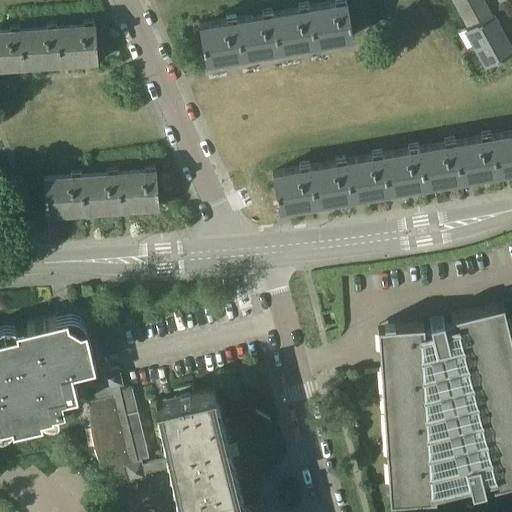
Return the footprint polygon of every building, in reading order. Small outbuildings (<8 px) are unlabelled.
[(337,0),(310,5),(316,42),(353,36),(347,0),(337,0)] [(462,0),(455,4),(461,15),(485,2),(483,0),(462,0)] [(490,13),(485,2),(461,15),(467,26),(491,13),(490,13)] [(273,11),(279,48),(316,42),(310,5),(273,11)] [(242,55),(279,48),(273,11),(236,17),(242,55)] [(503,31),(492,12),(491,13),(467,26),(465,27),(476,46),(503,31)] [(205,61),(207,60),(242,55),(236,17),(199,23),(205,61)] [(57,24),(60,62),(98,60),(95,22),(57,24)] [(20,27),(23,65),(60,62),(57,24),(20,27)] [(0,66),(23,65),(20,27),(0,28),(0,66)] [(511,48),(503,31),(476,46),(486,65),(511,50),(511,48)] [(511,129),(492,133),(498,171),(511,168),(511,129)] [(455,140),(462,177),(498,171),(492,133),(455,140)] [(462,177),(455,140),(419,146),(425,183),(462,177)] [(382,152),(388,189),(425,183),(419,146),(382,152)] [(352,196),(388,189),(382,152),(345,158),(352,196)] [(309,164),(315,202),(352,196),(345,158),(309,164)] [(278,208),(282,207),(315,202),(309,164),(272,171),(278,208)] [(156,168),(118,170),(121,208),(158,205),(156,168)] [(83,211),(121,208),(118,170),(81,173),(83,211)] [(46,213),(83,211),(81,173),(43,176),(46,213)] [(511,371),(506,348),(511,346),(511,338),(506,313),(498,315),(495,302),(451,313),(452,321),(445,323),(443,315),(429,319),(431,326),(386,337),(388,365),(380,366),(382,388),(390,387),(391,409),(383,409),(385,431),(393,430),(394,452),(386,452),(388,474),(396,473),(397,497),(435,495),(435,489),(469,481),(471,488),(485,485),(483,477),(491,476),(493,483),(511,478),(511,371)] [(0,424),(11,422),(12,426),(42,419),(41,415),(52,412),(52,410),(64,407),(61,395),(77,392),(77,390),(71,368),(95,362),(88,335),(83,336),(80,326),(68,319),(58,321),(56,315),(15,325),(16,329),(0,333),(0,424)]
